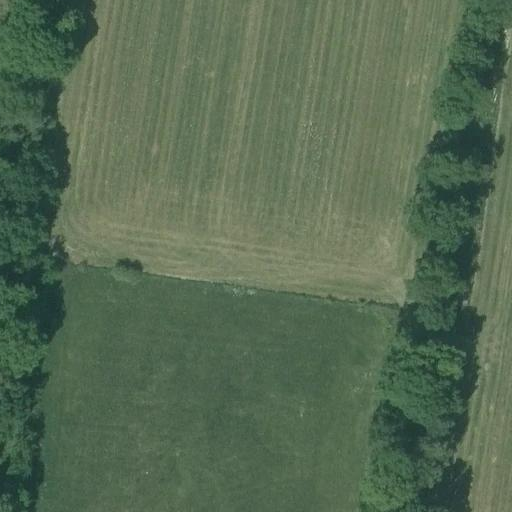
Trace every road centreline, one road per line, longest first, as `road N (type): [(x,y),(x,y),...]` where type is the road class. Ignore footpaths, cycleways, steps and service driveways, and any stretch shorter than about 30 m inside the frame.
road 1 (track): [(412,511),(493,0)]
road 2 (track): [(45,0),(0,281)]
